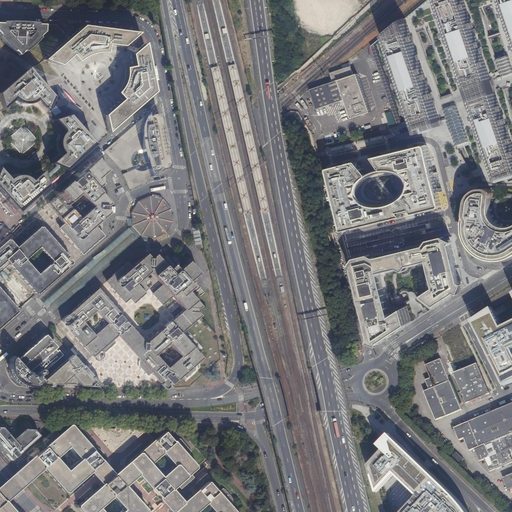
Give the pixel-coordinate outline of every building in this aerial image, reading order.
[(296,0),(295,3),(303,5),(299,22),(304,26),(335,34),(354,16),(357,3),(355,1),(350,0),(296,0)] [(511,173),(511,156),(459,0),(434,0),(496,179),(511,173)] [(511,0),(499,0),(511,38),(511,0)] [(434,119),(401,20),(381,37),(410,122),(411,126),(434,119)] [(0,35),(19,55),(44,32),(45,25),(25,24),(25,26),(25,27),(24,27),(23,27),(20,28),(19,28),(17,27),(15,26),(15,25),(0,23),(0,35)] [(69,38),(43,60),(60,66),(72,55),(77,62),(81,59),(85,57),(88,56),(89,55),(91,54),(98,53),(102,52),(106,53),(107,44),(122,47),(128,42),(138,33),(82,26),(69,38)] [(143,43),(131,54),(131,55),(144,44),(143,43)] [(103,115),(107,133),(153,92),(149,72),(144,44),(131,55),(131,54),(130,55),(133,66),(124,68),(125,74),(124,80),(123,84),(121,88),(116,93),(122,99),(103,115)] [(511,70),(508,57),(497,61),(502,79),(511,75),(511,70)] [(0,193),(2,196),(4,198),(5,198),(11,206),(12,205),(13,206),(20,207),(22,205),(23,207),(33,198),(51,182),(55,179),(60,175),(84,153),(86,151),(87,150),(86,149),(88,148),(88,141),(87,139),(88,138),(68,116),(68,115),(80,113),(81,108),(72,103),(68,99),(65,96),(61,85),(56,86),(58,94),(52,97),(41,84),(32,74),(30,76),(29,74),(23,74),(13,63),(5,60),(0,64),(0,193)] [(269,212),(235,64),(227,66),(261,214),(269,212)] [(244,216),(251,214),(217,66),(210,68),(221,121),(244,216)] [(310,90),(316,110),(344,100),(351,118),(370,112),(357,74),(353,75),(350,66),(330,73),(333,82),(310,90)] [(456,104),(443,109),(445,115),(455,146),(468,141),(456,104)] [(392,111),(386,113),(391,128),(397,126),(392,111)] [(105,153),(115,164),(116,164),(119,167),(121,169),(122,169),(124,169),(126,169),(127,172),(122,174),(129,190),(131,189),(130,189),(134,187),(134,188),(136,187),(135,186),(140,184),(140,185),(142,185),(141,184),(145,182),(145,183),(147,182),(145,178),(150,176),(151,177),(150,174),(154,171),(167,169),(166,159),(165,156),(163,146),(158,114),(144,117),(104,151),(105,153)] [(426,144),(374,157),(382,168),(384,168),(385,170),(389,168),(396,168),(402,170),(408,174),(410,177),(412,179),(412,184),(411,189),(408,195),(403,200),(397,203),(389,205),(381,206),(373,205),(366,202),(362,198),(361,192),(361,185),(364,180),(367,177),(370,175),(369,175),(370,174),(358,161),(330,168),(330,169),(329,169),(343,230),(403,216),(399,212),(411,209),(414,214),(440,207),(441,206),(427,145),(426,145),(426,144)] [(97,200),(103,200),(105,198),(101,194),(95,187),(94,187),(94,180),(95,181),(97,179),(98,179),(101,176),(102,174),(103,175),(106,172),(106,171),(107,170),(106,169),(107,169),(104,165),(103,166),(101,164),(102,164),(99,160),(98,161),(98,160),(72,182),(71,182),(68,185),(67,187),(66,186),(63,189),(63,190),(62,191),(63,192),(65,196),(66,195),(67,197),(70,201),(71,200),(72,201),(74,202),(78,202),(80,201),(81,202),(82,201),(83,203),(88,203),(89,202),(90,203),(92,202),(93,203),(97,200)] [(486,194),(487,190),(487,189),(486,188),(478,189),(474,191),(469,195),(467,200),(466,203),(464,223),(465,238),(468,243),(471,248),(482,256),(495,260),(501,260),(508,258),(511,256),(511,225),(507,226),(500,223),(494,220),(490,215),(487,209),(485,201),(485,199),(486,194)] [(111,204),(109,202),(105,198),(103,200),(97,200),(93,203),(92,202),(90,203),(89,202),(88,203),(83,203),(82,201),(81,202),(80,201),(78,202),(74,202),(72,201),(71,200),(70,201),(67,197),(66,195),(65,196),(63,192),(62,191),(59,193),(47,204),(61,221),(61,220),(60,219),(61,218),(61,217),(64,214),(65,215),(66,213),(69,210),(70,210),(71,210),(72,211),(73,209),(78,210),(79,211),(80,210),(81,211),(82,210),(88,211),(89,212),(90,211),(91,212),(93,211),(96,215),(102,215),(104,217),(107,214),(110,212),(108,210),(106,210),(99,210),(99,205),(106,206),(108,206),(111,204)] [(132,226),(136,230),(141,235),(141,236),(144,237),(148,237),(154,239),(155,238),(166,233),(173,222),(172,217),(172,208),(163,198),(155,196),(150,195),(143,198),(138,200),(130,212),(131,214),(132,222),(132,224),(132,226)] [(77,247),(78,250),(86,250),(103,236),(97,229),(93,229),(94,226),(94,225),(94,223),(97,223),(104,217),(102,215),(96,215),(93,211),(91,212),(90,211),(89,212),(88,211),(82,210),(81,211),(80,210),(79,211),(78,210),(73,209),(72,211),(71,210),(70,210),(69,210),(66,213),(65,215),(64,214),(61,217),(61,218),(60,219),(61,220),(61,221),(63,224),(60,226),(61,227),(60,228),(61,229),(60,230),(63,233),(64,233),(65,234),(64,235),(67,238),(68,237),(69,239),(69,240),(72,243),(72,242),(74,244),(73,245),(76,248),(77,247)] [(139,237),(141,235),(136,230),(132,226),(132,224),(41,305),(46,310),(49,307),(53,312),(98,273),(139,237)] [(70,260),(69,259),(68,259),(67,260),(66,257),(41,229),(31,237),(32,239),(18,252),(16,249),(15,250),(8,242),(0,248),(0,324),(15,311),(0,293),(0,281),(2,279),(4,281),(9,277),(7,275),(9,273),(10,273),(11,271),(12,271),(12,270),(13,270),(14,269),(13,268),(15,267),(36,292),(64,268),(63,267),(63,266),(63,265),(64,265),(64,264),(66,267),(68,265),(69,265),(70,265),(71,264),(72,263),(72,262),(71,261),(70,260)] [(436,288),(424,296),(437,306),(448,299),(459,292),(459,291),(459,290),(460,290),(461,290),(461,289),(462,289),(462,288),(462,287),(461,286),(461,284),(462,284),(457,267),(450,240),(410,251),(368,261),(368,262),(366,262),(366,263),(365,263),(365,264),(361,265),(360,263),(352,266),(363,308),(371,340),(380,344),(393,335),(393,334),(403,328),(403,329),(409,325),(404,310),(392,318),(387,299),(381,274),(429,262),(436,288)] [(183,337),(180,333),(184,330),(183,330),(185,328),(185,329),(189,326),(188,325),(190,324),(190,325),(194,322),(193,321),(195,319),(194,318),(194,313),(196,313),(196,309),(195,309),(195,303),(196,302),(194,300),(195,300),(192,297),(191,297),(190,295),(191,295),(188,292),(191,289),(190,288),(191,287),(187,282),(197,274),(188,263),(178,272),(165,257),(158,264),(157,269),(153,272),(153,274),(154,275),(153,276),(152,283),(153,284),(153,285),(152,286),(152,293),(153,294),(152,294),(153,295),(152,295),(155,299),(156,298),(157,300),(157,301),(160,304),(160,303),(161,304),(162,304),(163,304),(171,297),(174,300),(175,299),(181,306),(180,307),(183,310),(179,313),(180,313),(178,315),(178,314),(174,317),(175,318),(173,319),(169,321),(170,322),(169,323),(169,322),(163,327),(164,328),(158,332),(154,335),(155,335),(153,337),(153,336),(150,339),(150,340),(146,343),(143,343),(142,349),(141,349),(140,348),(138,350),(139,351),(139,357),(138,358),(139,360),(138,361),(137,366),(138,366),(140,368),(139,369),(142,372),(143,371),(144,373),(144,374),(147,377),(151,373),(153,375),(152,375),(155,379),(156,378),(161,384),(160,384),(163,388),(167,388),(168,387),(168,386),(168,385),(167,384),(169,383),(170,385),(176,379),(177,380),(180,377),(181,375),(186,380),(189,377),(188,376),(190,375),(191,376),(194,373),(193,372),(195,370),(196,370),(196,365),(195,364),(197,362),(197,354),(196,352),(198,351),(198,345),(197,345),(195,344),(196,343),(193,340),(192,340),(191,339),(192,338),(189,335),(184,339),(183,337)] [(140,260),(131,269),(129,267),(124,267),(122,268),(116,273),(115,273),(112,275),(112,276),(111,278),(110,286),(111,287),(111,288),(114,291),(116,292),(115,293),(118,296),(119,296),(120,297),(119,298),(122,301),(123,301),(124,302),(125,301),(126,301),(129,299),(131,302),(132,301),(133,303),(134,302),(135,302),(138,299),(139,297),(140,298),(143,295),(142,294),(143,293),(144,292),(145,285),(144,284),(145,283),(145,276),(145,275),(145,274),(146,271),(143,268),(143,263),(140,260)] [(103,295),(102,296),(100,294),(93,293),(91,295),(90,294),(87,297),(87,298),(86,299),(85,298),(82,301),(83,302),(81,303),(80,303),(77,306),(76,308),(75,307),(72,310),(72,311),(67,315),(66,314),(62,318),(62,319),(61,319),(61,320),(62,321),(62,322),(63,322),(63,323),(64,323),(65,323),(66,322),(67,324),(66,325),(75,336),(75,337),(77,340),(78,340),(80,341),(79,342),(82,345),(84,346),(83,347),(86,350),(87,350),(88,352),(96,352),(98,350),(100,352),(105,352),(107,350),(107,351),(111,348),(110,347),(112,346),(116,344),(111,339),(113,337),(114,338),(117,335),(116,334),(122,330),(123,331),(128,326),(124,321),(122,323),(121,322),(123,320),(118,314),(118,313),(116,310),(115,311),(114,309),(114,308),(111,305),(111,306),(109,304),(110,303),(107,300),(106,301),(105,299),(106,298),(103,295)] [(511,324),(504,329),(495,309),(475,323),(506,387),(511,384),(511,324)] [(44,336),(45,335),(43,332),(37,337),(37,339),(39,341),(41,339),(41,338),(44,336)] [(11,359),(24,375),(28,372),(37,363),(44,372),(63,355),(59,350),(57,351),(55,348),(56,347),(45,335),(44,336),(41,338),(41,339),(39,341),(37,339),(34,342),(36,343),(33,346),(33,345),(31,346),(32,347),(31,348),(30,347),(27,350),(28,350),(27,351),(24,348),(11,359)] [(393,335),(380,344),(381,344),(394,335),(393,335)] [(36,343),(34,342),(32,341),(24,348),(27,351),(28,350),(27,350),(30,347),(31,348),(32,347),(31,346),(33,345),(33,346),(36,343)] [(349,345),(351,351),(357,350),(360,350),(360,349),(359,341),(354,342),(354,344),(349,345)] [(51,387),(53,387),(54,386),(54,385),(54,384),(63,385),(63,384),(70,378),(76,378),(76,379),(81,386),(98,387),(101,385),(83,364),(82,365),(75,358),(73,355),(43,381),(45,384),(50,384),(50,385),(50,386),(51,387)] [(24,375),(11,359),(9,361),(7,367),(8,373),(12,381),(18,385),(25,388),(32,388),(41,382),(34,374),(31,376),(28,372),(24,375)] [(461,410),(441,359),(425,365),(428,373),(430,378),(425,380),(427,384),(429,389),(424,391),(435,421),(461,410)] [(466,403),(471,401),(488,394),(489,394),(480,368),(479,367),(477,364),(467,368),(454,374),(466,403)] [(488,394),(471,401),(471,402),(483,398),(490,395),(489,394),(488,394)] [(474,449),(511,433),(511,403),(501,408),(496,410),(453,428),(459,441),(464,438),(466,443),(469,451),(474,449)] [(467,511),(462,505),(457,499),(445,487),(410,453),(389,434),(388,435),(384,432),(387,428),(364,406),(354,417),(378,440),(375,443),(382,450),(368,466),(370,476),(374,474),(378,491),(391,477),(393,479),(396,475),(417,495),(400,511),(467,511)] [(57,482),(57,484),(60,487),(62,487),(62,489),(64,491),(69,488),(72,486),(74,485),(75,484),(77,483),(81,480),(82,479),(83,479),(87,476),(87,474),(88,474),(91,472),(92,470),(102,461),(93,451),(93,449),(91,447),(90,446),(88,446),(89,444),(86,441),(84,441),(84,439),(81,436),(80,436),(80,434),(77,431),(75,431),(75,429),(73,426),(69,426),(65,428),(65,430),(64,430),(60,433),(60,435),(59,435),(55,431),(54,431),(53,431),(42,440),(42,441),(42,442),(46,446),(45,448),(35,457),(44,467),(44,469),(47,472),(48,472),(48,474),(51,477),(53,477),(53,479),(55,482),(57,482)] [(10,432),(9,431),(7,428),(0,427),(0,447),(3,451),(12,460),(21,452),(17,447),(30,436),(34,441),(40,435),(34,429),(21,428),(17,432),(10,432)] [(137,454),(134,456),(134,458),(132,458),(129,461),(129,465),(132,468),(134,468),(133,470),(136,473),(138,473),(138,475),(140,478),(142,478),(142,480),(145,483),(146,483),(146,485),(149,488),(151,488),(160,498),(172,487),(175,485),(177,485),(181,489),(193,478),(190,474),(190,472),(195,467),(195,465),(192,462),(191,462),(191,460),(188,457),(186,457),(186,455),(191,452),(190,451),(190,449),(181,440),(180,439),(179,439),(175,442),(173,442),(172,441),(164,432),(154,441),(152,441),(150,442),(149,443),(149,445),(147,445),(144,448),(144,450),(142,449),(139,452),(139,454),(137,454)] [(511,433),(474,449),(479,461),(484,459),(489,472),(495,470),(511,462),(511,433)] [(231,455),(235,461),(239,458),(237,453),(234,447),(229,450),(232,454),(231,455)] [(452,457),(460,464),(464,459),(457,452),(452,457)] [(44,467),(35,457),(0,487),(0,496),(5,502),(44,469),(44,467)] [(102,461),(92,470),(104,484),(115,475),(102,461)] [(125,486),(138,475),(138,473),(136,473),(133,470),(134,468),(132,468),(129,465),(129,461),(115,475),(124,486),(125,486)] [(88,497),(84,500),(84,502),(82,502),(79,504),(79,508),(82,511),(84,511),(83,511),(144,511),(145,511),(145,509),(143,506),(141,505),(141,504),(138,501),(137,501),(137,499),(134,496),(132,496),(132,494),(130,491),(128,491),(128,489),(125,486),(124,486),(115,475),(104,484),(102,484),(100,486),(99,487),(99,489),(98,489),(94,491),(94,493),(93,493),(89,496),(89,497),(88,497)] [(236,511),(234,511),(234,510),(232,507),(230,507),(230,505),(234,501),(233,501),(233,499),(225,489),(223,489),(222,488),(219,492),(217,492),(208,481),(198,490),(196,490),(194,492),(193,493),(193,495),(191,495),(188,497),(188,499),(186,499),(184,500),(183,502),(183,504),(181,503),(178,506),(178,508),(176,508),(173,511),(172,511),(236,511)] [(173,511),(184,500),(172,487),(160,498),(173,511)] [(14,511),(5,502),(0,506),(0,511),(14,511)]
